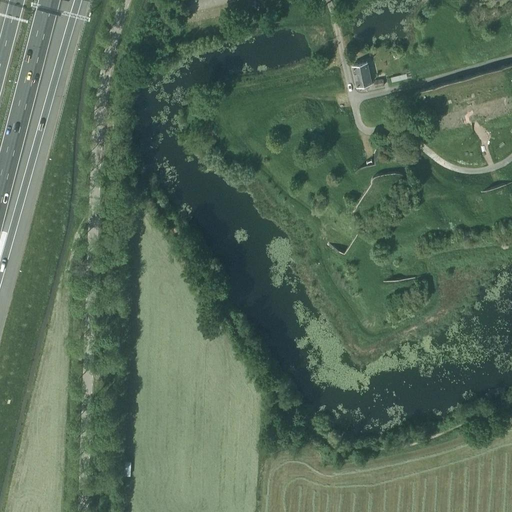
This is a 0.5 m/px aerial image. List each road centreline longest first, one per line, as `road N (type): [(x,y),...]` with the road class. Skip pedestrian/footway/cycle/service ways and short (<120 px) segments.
road 1 (unclassified): [(81,511),(93,175),(125,0)]
road 2 (motorway): [(0,266),(78,0)]
road 3 (motorway): [(0,189),(48,0)]
